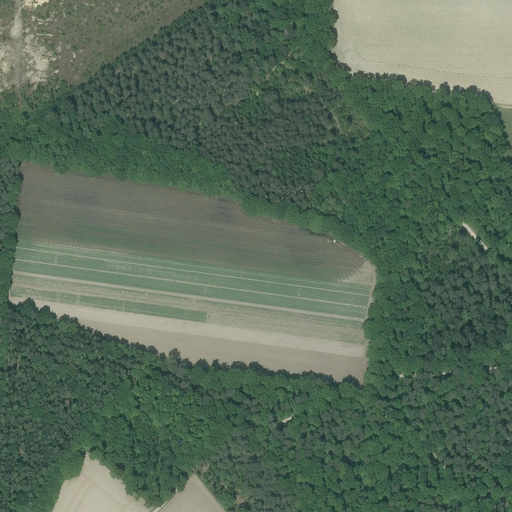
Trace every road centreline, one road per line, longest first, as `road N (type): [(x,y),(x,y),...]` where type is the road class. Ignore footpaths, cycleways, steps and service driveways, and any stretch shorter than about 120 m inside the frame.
road 1 (track): [(511,366),(391,377),(346,405),(317,403),(265,429),(213,436),(159,511)]
road 2 (track): [(258,0),(319,55),(480,245),(511,271)]
road 3 (track): [(390,271),(363,397)]
